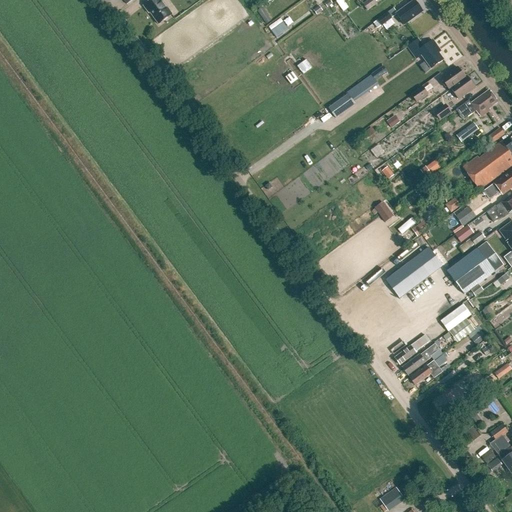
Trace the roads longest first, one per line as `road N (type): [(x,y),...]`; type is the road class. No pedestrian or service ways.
road 1 (unclassified): [(105,0),(483,511)]
road 2 (unclassified): [(511,109),(431,0)]
